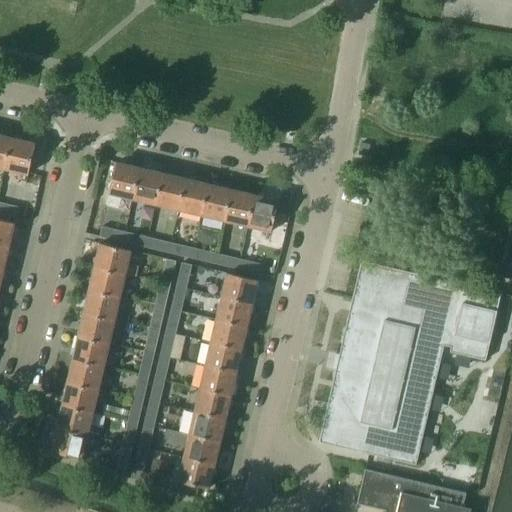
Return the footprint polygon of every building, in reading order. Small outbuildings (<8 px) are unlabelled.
[(0,168),(4,169),(12,138),(0,135),(0,168)] [(36,144),(12,138),(4,169),(28,175),(36,144)] [(134,199),(141,169),(118,164),(111,194),(134,199)] [(158,205),(165,175),(141,169),(134,199),(158,205)] [(180,210),(187,180),(165,175),(158,205),(180,210)] [(202,215),(209,185),(187,180),(180,210),(202,215)] [(225,221),(233,191),(209,185),(202,215),(225,221)] [(249,227),(256,196),(233,191),(225,221),(249,227)] [(280,202),(256,196),(249,227),(272,232),(280,202)] [(21,208),(0,202),(0,213),(18,218),(21,208)] [(15,223),(0,219),(0,243),(10,246),(15,223)] [(124,243),(127,233),(102,227),(100,237),(124,243)] [(150,249),(152,239),(127,233),(124,243),(150,249)] [(176,244),(152,239),(150,249),(174,254),(176,244)] [(0,270),(4,271),(10,246),(0,243),(0,270)] [(127,274),(132,251),(101,244),(96,267),(127,274)] [(195,259),(197,249),(176,244),(174,254),(195,259)] [(218,265),(220,255),(197,249),(195,259),(218,265)] [(241,270),(243,260),(220,255),(218,265),(241,270)] [(171,283),(176,262),(166,259),(160,284),(165,285),(166,282),(171,283)] [(265,265),(243,260),(241,270),(263,275),(265,265)] [(361,261),(319,442),(416,465),(429,408),(444,347),(444,346),(451,347),(450,352),(486,361),(495,322),(501,294),(361,261)] [(191,265),(181,263),(176,286),(186,288),(191,265)] [(121,298),(127,274),(96,267),(90,290),(121,298)] [(252,307),(258,281),(229,274),(223,300),(252,307)] [(165,307),(171,283),(166,282),(165,285),(160,284),(155,305),(165,307)] [(181,311),(186,288),(176,286),(171,309),(181,311)] [(116,321),(121,298),(90,290),(85,313),(116,321)] [(246,330),(252,307),(223,300),(217,324),(246,330)] [(160,329),(165,307),(155,305),(150,330),(155,331),(155,328),(160,329)] [(176,334),(181,311),(171,309),(165,332),(176,334)] [(110,343),(116,321),(85,313),(80,336),(110,343)] [(241,353),(246,330),(217,324),(212,347),(241,353)] [(155,353),(160,329),(155,328),(155,331),(150,330),(145,351),(155,353)] [(170,357),(176,334),(165,332),(160,355),(170,357)] [(110,343),(80,336),(74,359),(105,367),(110,343)] [(236,377),(241,353),(212,347),(206,370),(236,377)] [(149,376),(155,353),(145,351),(139,377),(144,378),(144,375),(149,376)] [(165,380),(170,357),(160,355),(155,378),(165,380)] [(99,391),(105,367),(74,359),(68,384),(99,391)] [(230,399),(236,377),(206,370),(201,393),(230,399)] [(144,398),(149,376),(144,375),(144,378),(139,377),(134,396),(144,398)] [(159,407),(165,380),(155,378),(150,401),(155,402),(154,406),(159,407)] [(94,413),(99,391),(68,384),(63,406),(94,413)] [(225,420),(230,399),(201,393),(196,414),(225,420)] [(138,423),(144,398),(134,396),(128,421),(138,423)] [(154,428),(159,407),(154,406),(155,402),(150,401),(144,426),(154,428)] [(89,436),(94,413),(63,406),(58,428),(89,436)] [(220,443),(225,420),(196,414),(191,437),(220,443)] [(133,446),(138,423),(128,421),(123,444),(133,446)] [(148,453),(154,428),(144,426),(139,447),(144,448),(144,452),(148,453)] [(83,459),(89,436),(58,428),(52,452),(83,459)] [(215,465),(220,443),(191,437),(186,458),(215,465)] [(128,469),(133,446),(123,444),(118,467),(128,469)] [(144,473),(148,453),(144,452),(144,448),(139,447),(134,470),(144,473)] [(209,489),(215,465),(186,458),(180,482),(209,489)]
